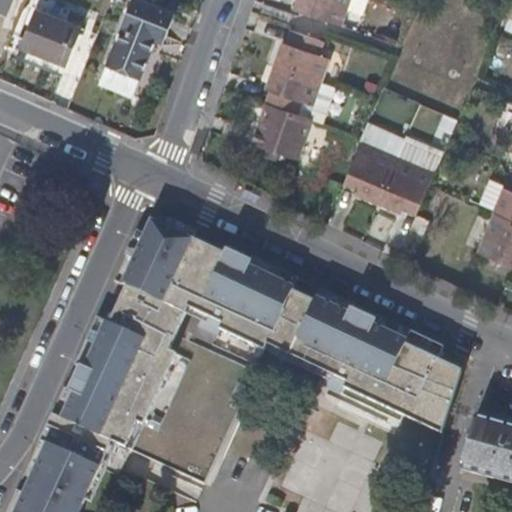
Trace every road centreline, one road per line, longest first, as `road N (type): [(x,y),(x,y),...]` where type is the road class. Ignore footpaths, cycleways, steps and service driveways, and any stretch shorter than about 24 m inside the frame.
road 1 (residential): [(511,349),(152,173)]
road 2 (residential): [(0,465),(21,438),(142,169)]
road 3 (residential): [(152,173),(219,0)]
road 4 (unknown): [(60,130),(0,276)]
road 5 (residential): [(142,169),(0,102)]
